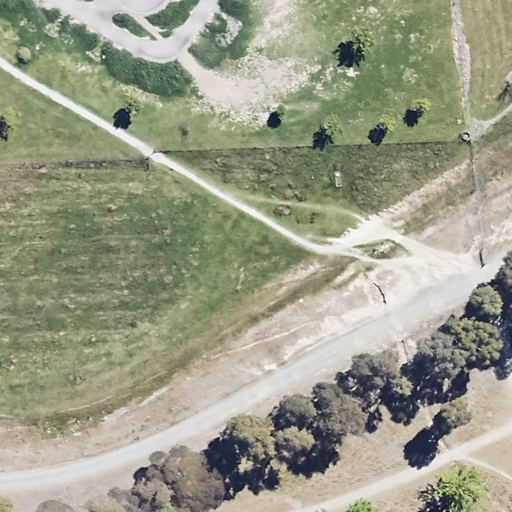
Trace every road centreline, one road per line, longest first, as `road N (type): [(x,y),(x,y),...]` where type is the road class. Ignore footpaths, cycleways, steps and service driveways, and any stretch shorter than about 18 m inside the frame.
road 1 (track): [(0,46),(310,232),(478,267),(511,345)]
road 2 (track): [(511,253),(157,448),(91,469),(0,475)]
